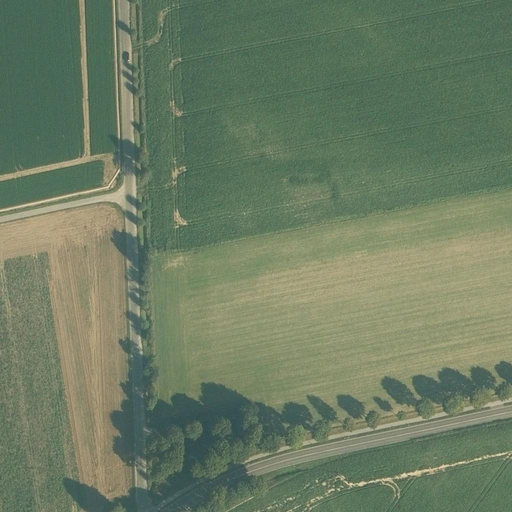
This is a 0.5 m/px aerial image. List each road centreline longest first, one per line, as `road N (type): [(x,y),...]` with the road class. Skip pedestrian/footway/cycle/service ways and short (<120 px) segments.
road 1 (unclassified): [(142,511),(123,0)]
road 2 (secondary): [(172,511),(270,465),(511,413)]
road 3 (track): [(130,191),(0,219)]
